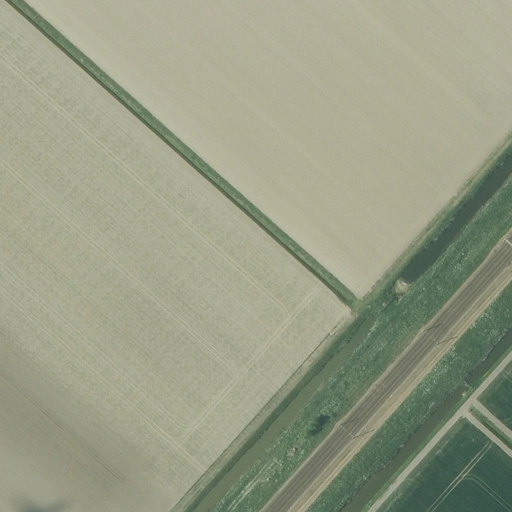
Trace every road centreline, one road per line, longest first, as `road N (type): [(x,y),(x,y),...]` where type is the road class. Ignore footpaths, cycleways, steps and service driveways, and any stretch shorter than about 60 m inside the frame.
road 1 (track): [(248,511),(511,218)]
road 2 (track): [(300,511),(511,275)]
